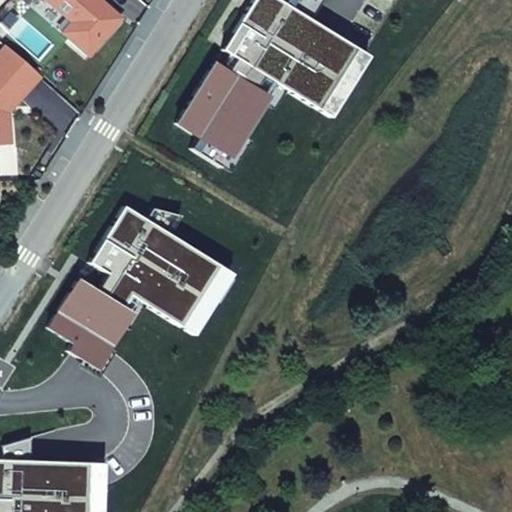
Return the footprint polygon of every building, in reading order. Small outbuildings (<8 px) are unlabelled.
[(61,33),(77,47),(87,36),(97,45),(120,19),(101,2),(98,5),(92,0),(45,0),(71,22),(61,33)] [(196,137),(226,156),(238,136),(260,102),(272,83),(283,90),(311,107),(349,47),(307,21),(281,4),(274,0),(250,0),(219,50),(226,55),(243,65),(234,79),(218,69),(210,65),(174,123),(196,137)] [(283,0),(281,4),(307,21),(319,0),(283,0)] [(87,36),(77,47),(87,56),(97,45),(87,36)] [(0,145),(8,145),(7,114),(3,114),(3,105),(21,85),(27,90),(39,77),(4,47),(0,49),(0,145)] [(365,57),(349,47),(311,107),(327,118),(365,57)] [(218,69),(234,79),(243,65),(226,55),(218,69)] [(283,90),(272,83),(260,102),(271,109),(283,90)] [(3,114),(7,114),(27,90),(21,85),(3,105),(3,114)] [(226,156),(196,137),(189,149),(228,172),(247,142),(238,136),(226,156)]
